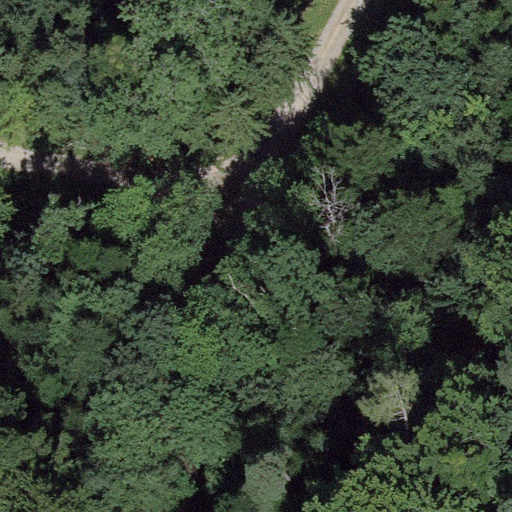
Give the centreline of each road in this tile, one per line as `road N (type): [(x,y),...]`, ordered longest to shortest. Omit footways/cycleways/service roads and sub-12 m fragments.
road 1 (track): [(352,0),(261,194),(233,299),(154,511)]
road 2 (track): [(0,156),(261,194)]
